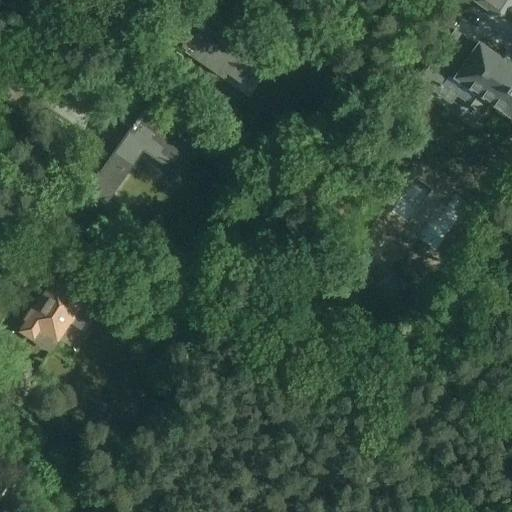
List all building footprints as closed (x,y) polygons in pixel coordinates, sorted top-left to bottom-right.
[(511,0),(477,0),(475,5),(511,27),(511,0)] [(236,86),(269,45),(225,10),(192,51),(236,86)] [(511,53),(490,33),(449,78),(480,106),(491,94),(509,110),(511,107),(511,53)] [(183,177),(209,144),(154,101),(85,189),(108,206),(151,151),(183,177)] [(21,325),(61,353),(102,293),(62,266),(21,325)]
